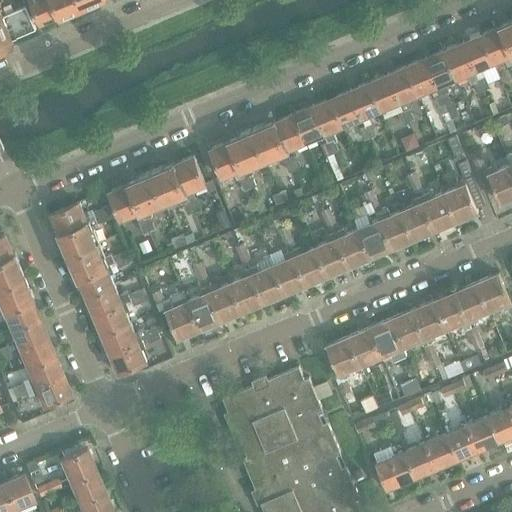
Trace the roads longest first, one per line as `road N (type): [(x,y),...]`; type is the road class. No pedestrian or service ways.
road 1 (residential): [(16,191),(470,0)]
road 2 (residential): [(511,235),(106,406)]
road 3 (residential): [(106,406),(16,191)]
road 4 (residential): [(184,0),(0,77)]
